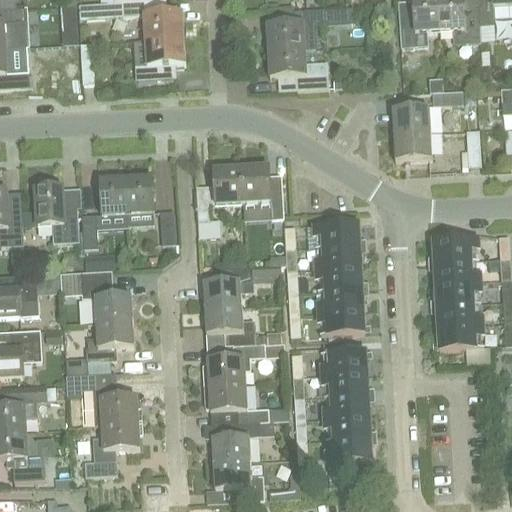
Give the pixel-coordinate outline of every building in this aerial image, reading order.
[(0,0),(0,13),(14,13),(13,0),(0,0)] [(428,51),(427,38),(437,37),(434,0),(430,0),(409,1),(410,16),(396,16),(399,53),(420,52),(428,51)] [(461,0),(434,0),(437,37),(454,36),(455,50),(479,48),(478,30),(476,12),(462,13),(461,0)] [(511,0),(475,0),(476,12),(478,30),(495,29),(494,12),(511,11),(511,0)] [(140,19),(139,5),(113,7),(108,7),(109,21),(140,19)] [(76,10),(61,11),(62,23),(77,22),(76,10)] [(0,53),(3,54),(2,27),(23,26),(23,13),(14,13),(0,13),(0,53)] [(266,57),(303,55),(302,29),(323,28),(322,14),(291,15),(292,29),(265,30),(266,57)] [(181,18),(144,20),(145,45),(182,44),(181,18)] [(182,44),(145,45),(146,71),(134,72),(135,87),(153,86),(153,83),(160,83),(160,80),(168,80),(167,71),(183,70),(182,44)] [(95,49),(81,49),(83,88),(97,87),(95,49)] [(5,80),(3,54),(0,53),(0,93),(27,92),(26,79),(5,80)] [(327,67),(304,68),(303,55),(266,57),(268,84),(295,83),(295,94),(329,93),(327,67)] [(511,119),(511,93),(504,94),(505,109),(503,109),(504,120),(511,119)] [(463,96),(433,98),(433,111),(440,110),(464,109),(463,96)] [(433,114),(428,114),(390,116),(391,141),(429,139),(429,138),(442,137),(440,110),(433,111),(433,114)] [(482,171),(480,135),(467,136),(468,172),(482,171)] [(429,139),(391,141),(393,167),(431,165),(429,139)] [(240,173),(242,208),(268,206),(269,224),(282,223),(280,192),(267,193),(265,172),(240,173)] [(242,208),(240,173),(212,175),(212,192),(195,193),(197,228),(208,227),(207,210),(242,208)] [(150,182),(124,183),(126,220),(152,218),(150,182)] [(126,220),(124,183),(98,185),(101,221),(126,220)] [(60,194),(34,195),(35,232),(50,231),(51,249),(77,247),(75,219),(61,220),(60,194)] [(6,196),(0,196),(0,251),(22,250),(20,222),(7,223),(6,196)] [(175,216),(160,217),(162,250),(177,249),(175,216)] [(99,253),(97,220),(82,221),(85,254),(99,253)] [(319,254),(358,251),(357,229),(312,232),(313,242),(318,242),(319,254)] [(286,256),(296,255),(295,232),(285,233),(286,256)] [(500,265),(511,265),(510,241),(499,242),(500,265)] [(481,245),(476,245),(432,247),(434,269),(478,267),(477,256),(481,255),(481,245)] [(315,276),(359,273),(358,251),(319,254),(319,264),(314,264),(315,276)] [(286,261),(287,270),(287,277),(298,277),(296,255),(286,256),(286,261)] [(282,270),(287,270),(286,261),(270,261),(271,271),(282,270)] [(85,263),(86,277),(98,276),(97,262),(85,263)] [(500,265),(501,287),(511,286),(511,285),(511,265),(500,265)] [(478,267),(434,269),(435,291),(484,288),(483,276),(478,276),(478,267)] [(201,289),(203,315),(240,313),(239,297),(253,296),(253,285),(282,284),(281,270),(282,270),(271,271),(252,272),(249,272),(219,274),(220,287),(201,289)] [(321,297),(360,295),(359,273),(315,276),(316,285),(321,285),(321,297)] [(107,275),(79,277),(81,304),(93,303),(95,329),(131,327),(130,300),(111,302),(110,286),(108,286),(107,275)] [(289,299),(299,298),(298,277),(287,277),(289,299)] [(35,281),(6,283),(7,297),(0,297),(0,323),(19,322),(19,321),(37,320),(35,281)] [(503,308),(511,307),(511,286),(501,287),(503,308)] [(484,288),(435,291),(436,312),(480,309),(480,299),(485,298),(484,288)] [(318,319),(362,316),(360,295),(321,297),(322,307),(317,307),(318,319)] [(289,299),(290,320),(300,320),(299,298),(289,299)] [(511,307),(503,308),(504,329),(511,328),(511,307)] [(480,309),(436,312),(437,333),(486,330),(485,320),(481,320),(480,309)] [(240,313),(203,315),(205,340),(223,339),(225,352),(232,352),(254,350),(256,350),(255,326),(241,327),(240,313)] [(323,328),(324,341),(363,338),(362,316),(318,319),(318,328),(323,328)] [(300,320),(290,320),(291,342),(302,342),(300,320)] [(133,353),(131,327),(95,329),(96,342),(88,343),(88,355),(84,356),(85,367),(115,366),(114,354),(133,353)] [(486,330),(437,333),(439,355),(483,353),(482,342),(487,342),(486,330)] [(281,337),(267,338),(268,350),(270,350),(270,349),(282,348),(281,337)] [(10,356),(0,356),(0,383),(22,382),(21,368),(39,367),(38,341),(9,343),(10,356)] [(265,350),(263,350),(256,350),(254,350),(232,352),(233,365),(206,367),(206,370),(204,370),(202,372),(204,392),(244,390),(242,365),(266,363),(265,350)] [(321,381),(365,378),(364,356),(328,359),(328,370),(320,371),(321,381)] [(293,383),(304,382),(303,360),(292,360),(293,383)] [(100,430),(137,429),(136,403),(109,404),(108,394),(111,394),(110,378),(79,380),(80,394),(93,394),(95,431),(100,430)] [(327,402),(367,400),(365,378),(321,381),(322,393),(327,392),(327,402)] [(293,383),(294,404),(305,404),(304,382),(293,383)] [(236,429),(258,428),(268,427),(267,414),(246,415),(244,390),(204,392),(205,413),(207,415),(210,415),(210,418),(235,416),(236,429)] [(0,439),(25,438),(23,407),(45,406),(44,392),(12,394),(13,411),(0,412),(0,439)] [(324,424),(368,421),(367,400),(327,402),(328,412),(323,412),(324,424)] [(296,426),(306,425),(305,404),(294,404),(296,426)] [(330,445),(369,443),(368,421),(324,424),(324,436),(329,435),(330,445)] [(296,426),(297,447),(307,447),(306,425),(296,426)] [(210,444),(212,470),(249,468),(247,443),(259,442),(258,428),(236,429),(227,430),(228,443),(210,444)] [(137,429),(100,430),(101,443),(92,444),(93,466),(84,466),(84,483),(117,481),(116,456),(139,454),(137,429)] [(44,471),(42,471),(41,463),(37,463),(36,446),(25,438),(0,439),(0,465),(11,465),(12,487),(46,485),(44,471)] [(331,455),(326,455),(326,468),(371,465),(369,443),(330,445),(331,455)] [(307,447),(297,447),(298,470),(309,469),(307,447)] [(250,482),(249,468),(212,470),(214,496),(231,494),(233,508),(265,505),(263,481),(250,482)]
